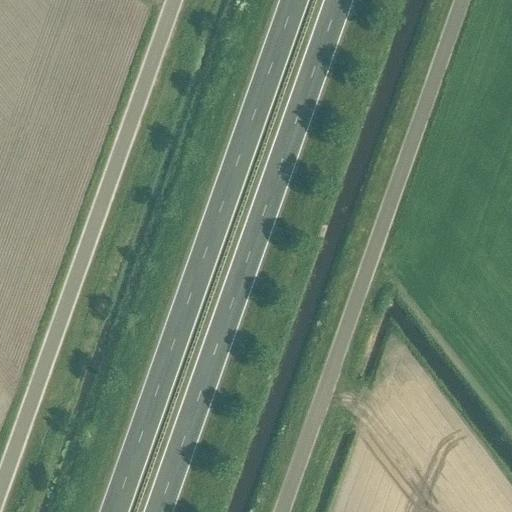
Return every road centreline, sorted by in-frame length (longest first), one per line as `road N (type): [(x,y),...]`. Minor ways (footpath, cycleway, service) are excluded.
road 1 (trunk): [(296,0),(114,511)]
road 2 (trunk): [(156,511),(337,0)]
road 3 (unclassified): [(280,511),(460,0)]
road 4 (unclassified): [(0,492),(175,0)]
